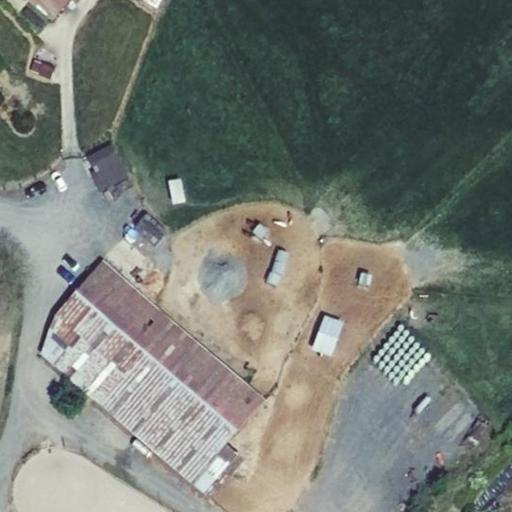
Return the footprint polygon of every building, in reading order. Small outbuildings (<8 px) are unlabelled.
[(14,0),(35,17),(49,0),(14,0)] [(118,143),(89,157),(105,190),(134,177),(118,143)] [(263,405),(101,264),(55,318),(127,387),(109,419),(209,505),(244,466),(224,450),(263,405)] [(127,387),(55,318),(53,321),(39,358),(109,419),(127,387)] [(418,441),(438,413),(421,401),(401,429),(418,441)]
